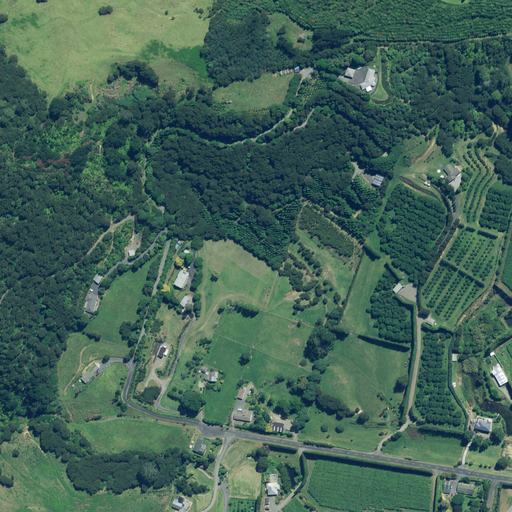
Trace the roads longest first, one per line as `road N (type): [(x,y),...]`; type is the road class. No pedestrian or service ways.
road 1 (residential): [(301,84),(290,116),(247,138),(221,141),(172,127),(151,137),(143,179),(168,237),(124,393),(128,402)]
road 2 (unclassified): [(511,479),(209,429),(128,402)]
